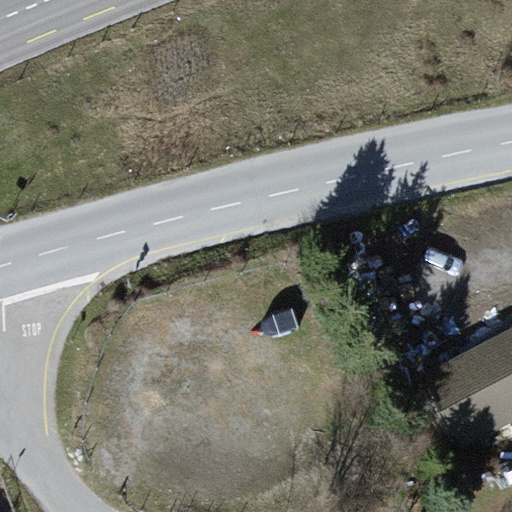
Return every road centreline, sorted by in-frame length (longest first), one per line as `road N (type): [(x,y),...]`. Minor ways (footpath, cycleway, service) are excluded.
road 1 (residential): [(0,266),(511,141)]
road 2 (residential): [(68,511),(0,396)]
